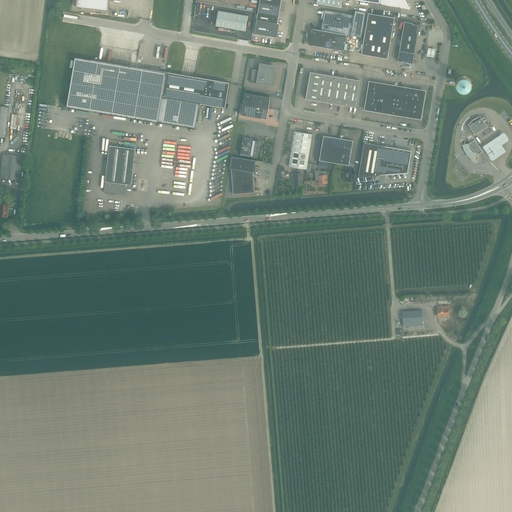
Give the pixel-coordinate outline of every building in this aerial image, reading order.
[(76,0),(76,7),(108,11),(109,0),(76,0)] [(351,0),(408,10),(403,0),(351,0)] [(259,3),(257,13),(277,17),(279,6),(259,3)] [(218,11),(215,26),(245,32),(248,17),(218,11)] [(346,35),(361,37),(365,13),(355,11),(354,16),(324,11),(323,22),(322,22),(320,30),(321,30),(346,35)] [(257,13),(256,24),(277,27),(278,25),(276,25),(277,17),(257,13)] [(368,13),(365,28),(374,30),(378,31),(392,33),(394,18),(368,13)] [(412,23),(404,22),(397,61),(412,63),(417,33),(416,33),(418,25),(412,24),(412,23)] [(277,27),(256,24),(254,34),(268,36),(269,35),(276,36),(277,27)] [(361,54),(374,57),(378,31),(374,30),(365,28),(361,54)] [(312,29),(309,45),(344,51),(346,35),(321,30),(321,31),(312,29)] [(378,31),(374,57),(387,59),(392,33),(378,31)] [(435,49),(428,48),(427,57),(434,58),(435,49)] [(75,57),(67,107),(158,122),(195,128),(199,104),(225,108),(229,83),(195,77),(181,75),(166,72),(166,73),(96,61),(75,57)] [(271,85),(271,86),(274,72),(274,71),(273,69),(272,68),(271,67),(269,66),(260,65),(260,71),(252,69),(250,81),(249,81),(271,85)] [(309,79),(319,81),(320,74),(310,72),(309,79)] [(318,85),(326,86),(328,75),(320,74),(319,81),(318,85)] [(326,86),(334,88),(336,77),(328,75),(326,86)] [(334,88),(342,89),(344,78),(336,77),(334,88)] [(342,89),(350,90),(352,79),(344,78),(342,89)] [(318,87),(318,85),(319,81),(309,79),(308,86),(318,87)] [(352,79),(350,90),(358,92),(360,81),(352,79)] [(457,86),(458,88),(458,89),(459,90),(460,90),(462,91),(463,91),(464,91),(466,90),(467,90),(468,89),(468,88),(469,86),(469,85),(469,84),(468,82),(468,81),(467,80),(466,80),(464,79),(463,79),(462,79),(461,80),(459,80),(458,81),(458,82),(457,84),(457,85),(457,86)] [(385,96),(386,85),(379,84),(378,87),(377,88),(369,87),(367,96),(384,99),(385,96)] [(315,101),(323,102),(326,86),(318,85),(318,87),(317,94),(315,101)] [(386,85),(385,96),(392,97),(394,86),(386,85)] [(308,86),(307,92),(317,94),(318,87),(308,86)] [(323,102),(331,104),(334,88),(326,86),(323,102)] [(402,88),(394,86),(392,97),(400,99),(402,88)] [(331,104),(339,105),(342,89),(334,88),(331,104)] [(410,89),(402,88),(400,99),(408,100),(410,89)] [(339,105),(347,106),(350,90),(342,89),(339,105)] [(350,90),(347,106),(355,108),(358,92),(350,90)] [(423,93),(409,90),(408,100),(421,102),(423,93)] [(305,99),(315,101),(317,94),(307,92),(305,99)] [(245,93),(243,104),(268,108),(270,97),(245,93)] [(382,112),(384,99),(367,96),(366,105),(374,106),(375,108),(374,111),(382,112)] [(392,97),(385,96),(384,99),(382,112),(389,114),(392,97)] [(389,114),(397,115),(398,113),(400,99),(392,97),(389,114)] [(405,115),(408,100),(400,99),(398,113),(405,115)] [(408,100),(405,115),(419,117),(421,102),(408,100)] [(243,104),(241,115),(266,119),(268,108),(243,104)] [(0,136),(5,137),(8,108),(4,107),(0,106),(0,136)] [(12,111),(12,126),(19,126),(20,111),(12,111)] [(468,125),(475,135),(487,127),(480,117),(477,118),(475,119),(472,121),(470,123),(468,125)] [(288,167),(306,170),(307,164),(312,134),(294,131),(288,167)] [(502,144),(509,139),(504,132),(483,146),(493,160),(506,151),(502,144)] [(329,162),(334,163),(338,138),(323,136),(319,161),(329,162)] [(338,138),(334,163),(349,166),(353,141),(338,138)] [(243,139),(240,155),(257,158),(259,147),(260,141),(258,141),(253,140),(243,139)] [(470,143),(469,144),(475,154),(479,152),(481,150),(475,140),(472,142),(470,143)] [(364,143),(358,178),(380,176),(380,175),(407,173),(411,151),(364,143)] [(475,154),(469,145),(468,145),(468,144),(462,146),(464,152),(467,157),(472,161),(475,154)] [(115,194),(117,194),(125,194),(126,184),(131,185),(135,149),(109,146),(104,192),(115,193),(115,194)] [(0,172),(0,178),(19,181),(22,156),(2,154),(0,172)] [(254,193),(253,173),(255,165),(245,163),(246,159),(231,157),(230,168),(231,169),(233,194),(254,193)] [(455,163),(452,166),(460,177),(464,175),(455,163)] [(346,170),(347,182),(355,181),(354,169),(346,170)] [(315,171),(316,181),(319,180),(319,184),(327,183),(326,175),(326,171),(320,172),(319,171),(315,171)] [(293,174),(294,186),(302,185),(301,173),(293,174)] [(0,216),(7,218),(8,205),(0,203),(0,216)] [(442,300),(436,300),(436,306),(438,306),(439,316),(448,316),(452,316),(452,305),(443,305),(442,300)] [(422,315),(402,316),(402,326),(422,325),(422,315)]
